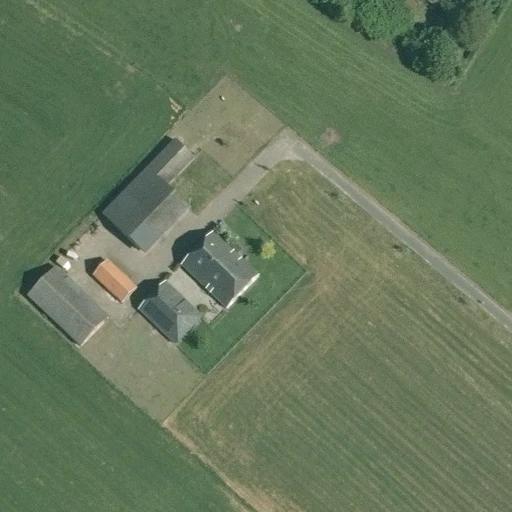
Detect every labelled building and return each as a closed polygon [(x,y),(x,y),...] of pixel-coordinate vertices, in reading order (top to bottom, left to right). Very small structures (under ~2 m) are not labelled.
[(368,0),(382,8),(387,0),(368,0)] [(102,215),(139,251),(184,205),(166,188),(194,159),(175,141),(102,215)] [(182,266),(227,309),(258,277),(213,233),(182,266)] [(93,276),(122,304),(136,289),(107,261),(93,276)] [(28,297),(80,347),(108,318),(56,268),(28,297)] [(139,310),(165,335),(191,308),(165,283),(139,310)]
